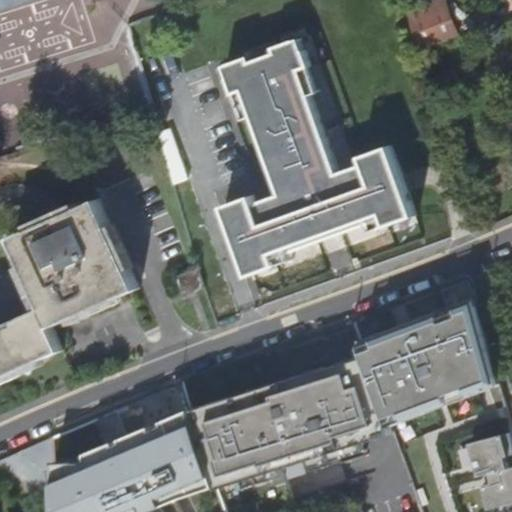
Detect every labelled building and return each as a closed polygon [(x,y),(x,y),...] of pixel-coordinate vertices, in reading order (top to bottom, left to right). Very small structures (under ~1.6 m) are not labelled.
[(435,0),(409,10),(410,16),(445,3),(444,0),(435,0)] [(413,24),(420,50),(458,36),(452,21),(445,3),(410,16),(413,24)] [(73,37),(101,125),(135,115),(107,26),(73,37)] [(226,205),(251,274),(294,259),(291,250),(304,246),(302,241),(329,231),(357,221),(359,226),(371,221),(374,230),(417,214),(392,145),(365,155),(368,163),(341,173),(312,94),(302,66),(311,63),(306,49),(301,51),(296,38),(277,45),(279,51),(253,60),(251,54),(231,61),(236,75),(231,77),(236,90),(245,87),(255,114),(284,193),(257,203),(254,195),(226,205)] [(0,379),(65,350),(55,327),(141,288),(101,199),(15,238),(46,308),(1,328),(0,325),(0,379)] [(188,295),(208,287),(200,267),(180,276),(188,295)] [(224,497),(396,434),(389,416),(404,411),(407,418),(502,383),(477,297),(376,335),(379,343),(365,348),(368,355),(315,374),(314,372),(194,415),(224,497)] [(497,509),(511,504),(511,433),(478,444),(487,476),(496,474),(499,484),(490,487),(497,509)]
